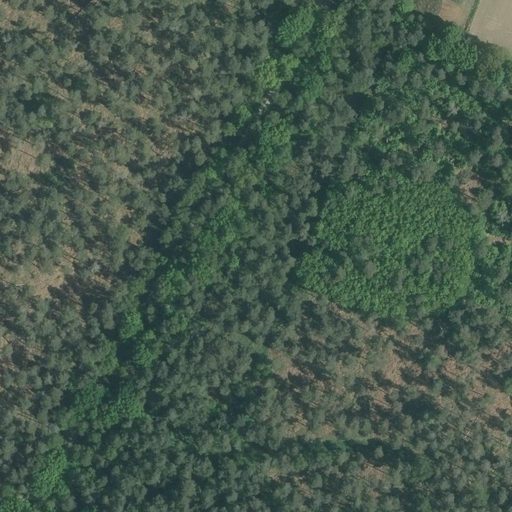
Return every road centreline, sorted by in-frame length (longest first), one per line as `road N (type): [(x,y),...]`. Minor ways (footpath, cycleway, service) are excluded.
road 1 (track): [(22,511),(332,0)]
road 2 (unknown): [(0,508),(305,0)]
